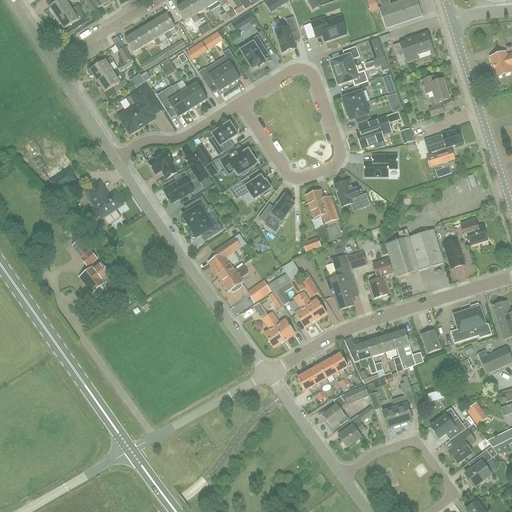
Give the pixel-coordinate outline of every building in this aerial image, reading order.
[(56,19),(71,10),(67,3),(72,0),(51,0),(46,4),(56,19)] [(98,10),(97,9),(95,5),(91,0),(87,0),(85,2),(92,14),(98,10)] [(113,0),(91,0),(95,5),(97,9),(102,6),(102,7),(103,7),(103,8),(105,8),(108,6),(109,5),(108,4),(113,0)] [(208,9),(202,0),(192,0),(189,2),(197,16),(208,9)] [(202,0),(208,9),(219,3),(217,0),(202,0)] [(217,0),(219,3),(222,8),(227,5),(223,0),(217,0)] [(245,11),(238,0),(231,0),(238,10),(235,12),(237,16),(245,11)] [(238,0),(245,11),(251,8),(246,0),(238,0)] [(304,10),(311,6),(307,0),(305,0),(293,6),(301,20),(308,16),(304,10)] [(410,0),(379,10),(386,30),(422,18),(416,0),(410,0)] [(197,16),(189,2),(177,9),(186,23),(197,16)] [(71,10),(56,19),(63,30),(71,25),(75,30),(87,22),(81,13),(75,16),(71,10)] [(226,14),(230,20),(235,17),(232,11),(226,14)] [(230,20),(226,14),(221,17),(225,24),(230,20)] [(247,24),(253,21),(249,14),(243,18),(247,24)] [(175,29),(167,15),(157,21),(165,35),(168,41),(173,39),(169,33),(175,29)] [(325,19),(311,24),(316,39),(323,36),(325,42),(346,35),(341,18),(326,23),(325,19)] [(288,28),(276,32),(283,54),(296,49),(294,43),(291,33),(297,31),(293,19),(286,21),(288,28)] [(164,35),(165,35),(157,21),(146,28),(155,41),(154,42),(158,48),(162,45),(159,39),(164,35)] [(204,27),(208,34),(213,31),(209,24),(204,27)] [(208,34),(204,27),(198,31),(199,32),(196,34),(199,39),(208,34)] [(144,48),(154,42),(155,41),(146,28),(136,34),(144,48)] [(144,48),(136,34),(126,40),(134,54),(144,48)] [(432,58),(435,57),(428,34),(406,42),(407,43),(401,45),(393,47),(398,62),(405,59),(407,64),(419,60),(419,57),(431,53),(432,58)] [(383,38),(385,45),(393,42),(391,36),(383,38)] [(258,51),(264,47),(258,37),(239,49),(245,59),(244,60),(247,66),(249,65),(253,71),(258,67),(259,69),(266,64),(258,51)] [(209,39),(203,43),(208,50),(214,46),(209,39)] [(173,48),(176,53),(186,47),(183,41),(173,48)] [(173,48),(172,48),(164,53),(163,54),(166,59),(176,53),(173,48)] [(330,63),(334,75),(354,68),(352,61),(360,59),(356,48),(355,48),(343,53),(345,58),(330,63)] [(380,48),(371,51),(374,60),(383,57),(380,48)] [(126,64),(131,60),(124,49),(119,53),(126,64)] [(197,57),(192,50),(186,54),(190,61),(197,57)] [(220,71),(230,87),(240,80),(240,79),(235,72),(240,69),(229,50),(223,54),(229,64),(220,71)] [(152,60),(155,65),(166,59),(163,54),(152,60)] [(511,54),(507,56),(506,54),(490,59),(497,79),(511,74),(511,54)] [(178,58),(182,65),(188,62),(183,55),(178,58)] [(97,82),(112,72),(108,66),(113,63),(111,58),(94,69),(91,69),(88,70),(88,73),(90,77),(92,77),(94,76),(97,82)] [(155,65),(152,60),(141,67),(144,72),(155,65)] [(159,66),(163,73),(172,68),(167,61),(159,66)] [(338,87),(353,82),(355,88),(368,83),(365,72),(359,74),(357,67),(354,68),(334,75),(338,87)] [(388,68),(381,70),(384,78),(391,75),(388,68)] [(112,72),(97,82),(98,83),(96,85),(96,87),(97,88),(99,89),(101,89),(104,93),(112,88),(116,94),(128,87),(124,80),(124,78),(124,76),(122,75),(120,74),(117,69),(112,72)] [(198,74),(208,89),(214,86),(218,91),(219,94),(230,87),(220,71),(209,77),(205,70),(198,74)] [(386,86),(393,83),(390,77),(384,79),(386,86)] [(440,104),(450,101),(443,81),(438,83),(436,77),(422,82),(423,87),(422,88),(423,90),(424,90),(426,95),(433,93),(435,98),(430,100),(433,109),(430,111),(432,118),(444,113),(442,106),(441,107),(440,104)] [(197,84),(188,90),(199,107),(208,101),(197,84)] [(174,90),(178,97),(188,113),(199,107),(188,90),(182,94),(177,85),(173,88),(174,90)] [(348,97),(347,98),(343,99),(344,104),(342,104),(345,111),(366,104),(362,93),(361,93),(359,86),(347,91),(349,96),(348,97)] [(120,117),(121,119),(126,127),(125,128),(129,134),(132,134),(137,131),(137,130),(153,120),(151,117),(161,111),(146,87),(132,96),(137,106),(120,117)] [(178,119),(188,113),(178,97),(169,102),(165,96),(163,93),(157,97),(168,114),(173,111),(176,116),(178,119)] [(369,115),(366,104),(345,111),(347,118),(349,117),(351,122),(356,120),(357,121),(359,125),(371,121),(369,115)] [(401,105),(391,108),(393,114),(403,111),(401,105)] [(399,113),(388,117),(390,124),(401,120),(399,113)] [(391,132),(389,128),(386,118),(368,124),(359,127),(361,134),(357,136),(362,149),(374,145),(376,150),(384,147),(382,142),(383,142),(381,136),(391,132)] [(230,123),(223,128),(219,130),(219,131),(212,135),(218,144),(213,148),(219,156),(233,147),(230,142),(238,136),(230,123)] [(448,150),(464,144),(459,130),(429,140),(432,147),(445,143),(448,150)] [(415,144),(405,147),(407,155),(417,153),(415,144)] [(229,175),(235,171),(239,177),(241,175),(242,177),(249,173),(248,171),(257,165),(254,160),(255,158),(251,152),(249,153),(248,151),(244,154),(240,148),(220,161),(229,175)] [(430,169),(456,161),(452,151),(427,159),(430,169)] [(166,153),(147,164),(155,176),(162,172),(167,180),(177,174),(172,165),(173,165),(166,153)] [(194,154),(185,160),(189,167),(198,161),(194,154)] [(201,162),(204,167),(212,162),(209,157),(201,162)] [(389,170),(398,170),(398,157),(384,157),(373,157),(373,164),(365,164),(365,178),(389,178),(389,170)] [(200,183),(209,178),(200,165),(192,170),(200,183)] [(217,174),(211,165),(206,169),(212,178),(217,174)] [(76,180),(73,175),(74,175),(70,168),(50,181),(54,187),(56,186),(59,191),(76,180)] [(261,177),(252,183),(244,189),(240,184),(229,191),(237,201),(249,193),(254,201),(263,195),(264,197),(271,193),(269,191),(271,190),(266,182),(265,183),(261,177)] [(171,201),(172,204),(179,200),(180,201),(193,192),(185,179),(164,191),(166,194),(166,196),(169,201),(171,201)] [(465,179),(466,190),(480,189),(480,179),(465,179)] [(337,194),(341,207),(342,209),(356,204),(359,211),(370,207),(366,195),(360,198),(357,190),(353,192),(350,182),(343,185),(343,183),(336,185),(337,187),(335,188),(336,193),(336,195),(337,194)] [(105,191),(100,183),(86,193),(97,209),(91,213),(95,219),(101,215),(103,218),(123,205),(115,194),(108,198),(104,192),(105,191)] [(330,199),(323,201),(320,193),(307,198),(315,219),(323,216),(326,224),(338,220),(330,199)] [(188,225),(190,228),(207,218),(203,212),(209,208),(202,197),(191,204),(195,210),(183,217),(183,218),(182,219),(181,221),(182,224),(183,225),(186,226),(188,225)] [(280,226),(295,206),(290,203),(292,201),(285,197),(275,210),(270,206),(259,220),(266,224),(270,219),(280,226)] [(227,207),(223,211),(229,217),(233,214),(227,207)] [(207,218),(190,228),(192,231),(190,233),(190,235),(190,237),(192,239),(194,239),(196,239),(197,239),(208,232),(212,238),(223,231),(216,220),(211,224),(207,218)] [(471,247),(488,242),(483,227),(478,229),(475,222),(461,226),(466,241),(469,240),(471,247)] [(434,232),(409,239),(407,232),(399,235),(402,241),(386,246),(396,279),(444,265),(434,232)] [(241,249),(234,239),(213,253),(217,259),(209,264),(219,279),(233,270),(226,260),(241,249)] [(342,242),(336,244),(338,253),(345,251),(342,242)] [(452,270),(465,266),(457,242),(444,247),(452,270)] [(308,253),(324,248),(322,244),(307,249),(308,253)] [(81,261),(86,268),(95,260),(90,254),(81,261)] [(352,271),(367,266),(363,254),(348,259),(352,271)] [(355,290),(350,276),(345,259),(334,262),(339,279),(328,283),(333,299),(335,299),(339,312),(354,308),(349,292),(355,290)] [(383,301),(388,299),(387,297),(388,297),(388,296),(390,295),(386,282),(384,283),(382,278),(392,275),(388,262),(373,267),(377,279),(375,280),(374,277),(368,279),(373,294),(371,295),(372,301),(374,300),(375,301),(382,299),(383,301)] [(296,263),(285,269),(288,276),(283,278),(287,285),(303,277),(296,263)] [(91,270),(80,279),(92,294),(93,293),(96,296),(97,296),(103,292),(103,290),(100,287),(102,286),(99,283),(108,276),(100,265),(92,271),(91,270)] [(233,270),(219,279),(228,293),(230,291),(232,293),(234,293),(241,289),(242,287),(240,284),(242,283),(239,279),(247,274),(242,267),(237,271),(237,270),(234,272),(233,270)] [(313,298),(320,294),(310,279),(304,283),(313,298)] [(291,285),(294,289),(297,295),(305,290),(298,280),(291,285)] [(264,282),(254,289),(248,293),(255,303),(270,292),(264,282)] [(273,294),(279,291),(274,283),(268,287),(273,294)] [(294,289),(291,285),(282,291),(284,295),(294,289)] [(290,304),(284,295),(282,291),(278,294),(286,307),(290,304)] [(299,297),(316,322),(326,316),(317,302),(312,306),(304,294),(299,297)] [(276,295),(270,298),(278,310),(283,306),(276,295)] [(316,322),(299,297),(294,300),(301,312),(296,316),(305,330),(316,322)] [(493,307),(498,320),(504,342),(510,340),(511,346),(511,315),(507,303),(493,307)] [(263,321),(267,318),(259,305),(254,308),(263,321)] [(480,341),(492,337),(489,326),(486,327),(480,308),(478,309),(477,307),(471,309),(472,311),(454,317),(459,332),(451,334),(455,346),(479,338),(480,341)] [(243,323),(253,317),(251,313),(241,318),(243,323)] [(267,318),(284,343),(295,336),(286,322),(280,326),(273,314),(267,318)] [(284,343),(267,318),(263,321),(270,333),(265,336),(274,350),(284,343)] [(310,330),(314,338),(320,334),(316,326),(310,330)] [(392,336),(397,351),(400,359),(404,373),(416,367),(413,358),(406,360),(403,349),(410,347),(405,332),(392,336)] [(441,351),(439,345),(434,332),(422,337),(428,355),(441,351)] [(380,340),(385,355),(397,351),(392,336),(380,340)] [(368,344),(373,359),(385,355),(380,340),(368,344)] [(373,359),(368,344),(348,351),(355,365),(360,363),(367,361),(372,375),(377,373),(375,367),(373,359)] [(487,375),(506,367),(511,364),(511,361),(507,349),(480,361),(487,375)] [(331,361),(341,378),(346,375),(343,371),(348,369),(341,355),(331,361)] [(413,358),(416,367),(422,365),(419,356),(413,358)] [(398,374),(404,373),(400,359),(394,361),(398,374)] [(319,368),(327,381),(333,378),(335,381),(341,378),(331,361),(319,368)] [(472,370),(467,361),(443,372),(444,374),(446,374),(449,381),(472,370)] [(308,374),(318,391),(323,388),(321,385),(327,381),(319,368),(308,374)] [(364,385),(379,379),(378,374),(368,378),(365,372),(359,374),(364,385)] [(318,391),(308,374),(298,380),(306,393),(310,391),(312,394),(318,391)] [(395,410),(400,427),(412,423),(406,403),(413,400),(407,379),(403,380),(405,385),(401,387),(404,398),(392,402),(395,410)] [(340,398),(344,403),(346,407),(369,397),(364,387),(340,398)] [(375,413),(382,410),(377,394),(369,397),(375,413)] [(346,407),(344,403),(338,408),(337,407),(323,418),(331,428),(338,424),(340,427),(348,422),(341,414),(348,409),(346,407)] [(476,427),(484,421),(486,420),(475,405),(465,412),(476,427)] [(358,417),(362,423),(363,424),(375,415),(371,408),(358,417)] [(400,427),(395,410),(383,414),(388,431),(400,427)] [(445,415),(447,417),(431,429),(439,441),(450,433),(450,434),(452,433),(456,438),(470,428),(467,423),(463,426),(451,410),(445,415)] [(364,430),(360,424),(353,429),(353,428),(338,439),(347,450),(361,439),(358,435),(364,430)] [(457,439),(451,443),(456,449),(449,454),(458,466),(472,456),(468,450),(476,444),(467,431),(457,439)] [(508,441),(504,433),(487,442),(492,448),(493,449),(506,442),(508,441)] [(421,441),(426,449),(430,447),(425,438),(421,441)] [(506,442),(493,449),(497,456),(509,451),(506,442)] [(498,456),(497,456),(493,449),(492,448),(486,452),(475,460),(479,466),(473,471),(465,476),(475,490),(492,477),(491,476),(484,467),(492,460),(493,460),(498,456)]
